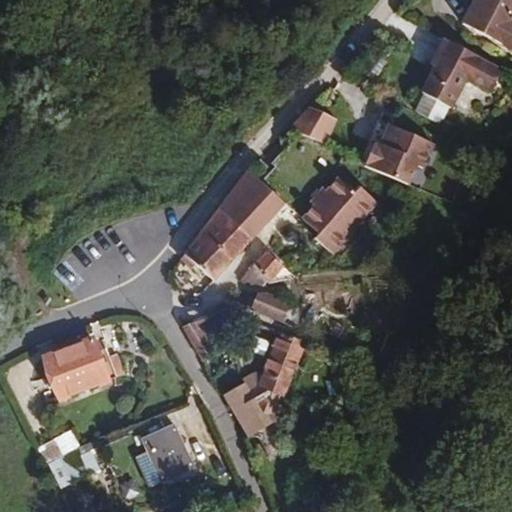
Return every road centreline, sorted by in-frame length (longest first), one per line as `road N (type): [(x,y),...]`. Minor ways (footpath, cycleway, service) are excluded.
road 1 (unclassified): [(145,285),(384,0)]
road 2 (residential): [(145,285),(261,511)]
road 3 (residential): [(0,353),(145,285)]
